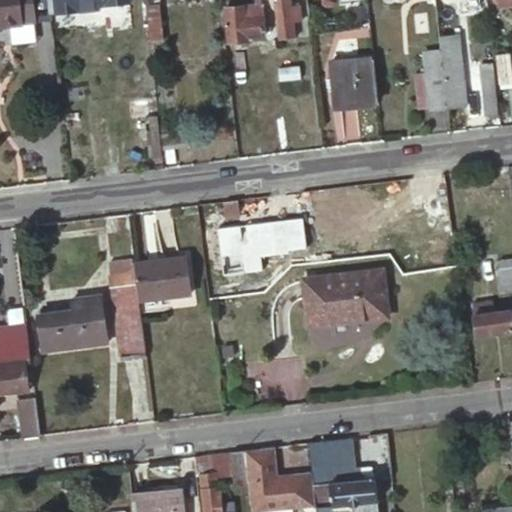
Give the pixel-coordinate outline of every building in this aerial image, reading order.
[(0,0),(0,24),(38,20),(35,0),(0,0)] [(38,0),(40,11),(52,10),(50,0),(38,0)] [(57,0),(58,12),(101,8),(99,0),(57,0)] [(145,0),(151,43),(165,41),(159,0),(145,0)] [(276,0),(264,2),(268,30),(279,29),(276,0)] [(279,29),(281,38),(298,36),(296,21),(303,20),(301,4),(294,5),(293,0),(275,0),(276,0),(279,29)] [(230,5),(235,41),(251,39),(251,36),(268,34),(268,30),(264,2),(230,5)] [(443,51),(450,106),(469,104),(462,48),(443,51)] [(511,50),(497,52),(501,82),(511,80),(511,50)] [(432,107),(450,106),(443,51),(426,53),(432,107)] [(339,105),(382,100),(377,56),(334,61),(339,105)] [(502,111),(498,77),(486,79),(490,113),(502,111)] [(152,154),(165,153),(161,125),(148,126),(152,154)] [(240,198),(226,200),(227,215),(242,213),(240,198)] [(138,283),(140,299),(192,293),(187,255),(135,262),(138,283)] [(501,291),(511,290),(511,258),(501,259),(502,275),(500,276),(501,291)] [(140,299),(138,283),(134,283),(131,259),(110,262),(112,274),(110,275),(112,286),(119,285),(122,311),(116,311),(121,356),(147,353),(140,299)] [(303,277),(310,324),(389,314),(382,267),(303,277)] [(40,314),(44,349),(109,341),(102,294),(73,297),(75,310),(40,314)] [(473,302),(477,336),(511,331),(511,310),(495,311),(493,300),(473,302)] [(0,359),(4,359),(32,355),(27,322),(0,326),(0,359)] [(34,371),(32,355),(4,359),(6,374),(22,372),(28,372),(34,371)] [(0,394),(30,391),(28,372),(22,372),(6,374),(4,359),(0,359),(0,394)] [(37,396),(20,399),(25,437),(42,435),(37,396)] [(325,439),(328,470),(352,467),(348,436),(325,439)] [(308,441),(310,469),(313,501),(329,499),(329,506),(348,504),(348,511),(375,511),(371,478),(368,478),(329,482),(328,470),(325,439),(308,441)] [(245,448),(248,480),(249,490),(251,510),(313,504),(313,501),(310,469),(277,472),(274,445),(245,448)] [(245,448),(230,450),(232,470),(233,481),(236,481),(248,480),(245,448)] [(230,450),(193,455),(195,475),(200,474),(203,511),(230,511),(230,504),(220,505),(219,487),(215,488),(214,472),(232,470),(230,450)] [(329,482),(368,478),(367,466),(352,467),(328,470),(329,482)] [(248,480),(236,481),(238,492),(249,490),(248,480)] [(130,492),(131,511),(182,511),(180,488),(130,492)]
